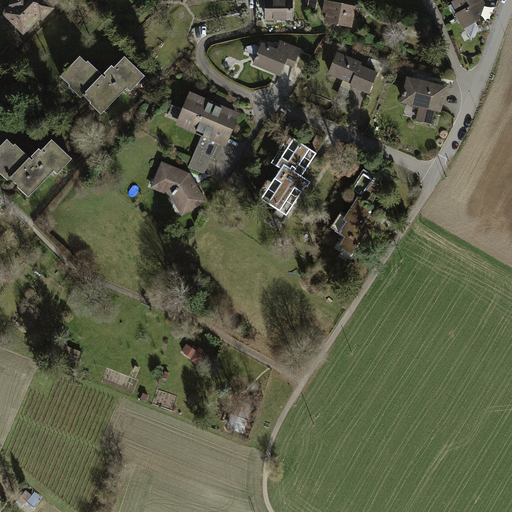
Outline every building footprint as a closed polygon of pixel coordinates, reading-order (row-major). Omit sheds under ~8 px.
[(50,0),(23,0),(5,17),(24,37),(57,6),(50,0)] [(327,11),(325,21),(353,26),(357,4),(334,0),(324,0),(322,11),(327,11)] [(451,0),(458,11),(455,12),(463,27),(465,26),(471,37),(476,23),(474,20),(477,18),(485,1),(484,0),(451,0)] [(266,1),(266,22),(293,23),(293,1),(266,1)] [(263,46),(254,64),(281,77),(290,59),(263,46)] [(328,73),(351,83),(350,86),(370,94),(379,71),(361,64),(362,62),(338,51),(328,73)] [(118,60),(107,71),(105,70),(100,76),(83,59),(64,79),(85,100),(86,99),(89,102),(103,116),(138,79),(118,60)] [(409,81),(403,105),(421,110),(418,124),(434,127),(437,113),(442,114),(444,104),(448,90),(409,81)] [(177,126),(203,138),(194,155),(196,156),(190,169),(205,176),(211,163),(215,164),(223,147),(227,149),(241,117),(192,94),(177,126)] [(0,158),(0,166),(21,186),(35,201),(61,176),(63,178),(78,163),(59,144),(49,154),(47,152),(37,162),(16,142),(0,158)] [(259,199),(284,216),(306,184),(302,181),(316,160),(290,143),(274,167),(279,170),(259,199)] [(168,194),(181,216),(206,201),(190,173),(161,161),(151,188),(168,194)] [(372,213),(371,212),(387,188),(363,171),(345,197),(357,205),(335,235),(344,240),(337,250),(342,254),(338,261),(348,268),(383,219),(373,211),(372,213)] [(40,312),(30,306),(25,315),(34,321),(40,312)] [(188,341),(182,351),(198,361),(204,351),(188,341)] [(83,351),(64,344),(60,353),(79,360),(83,351)] [(245,434),(250,421),(244,418),(239,431),(245,434)] [(25,490),(20,496),(34,507),(42,496),(35,491),(32,495),(25,490)]
